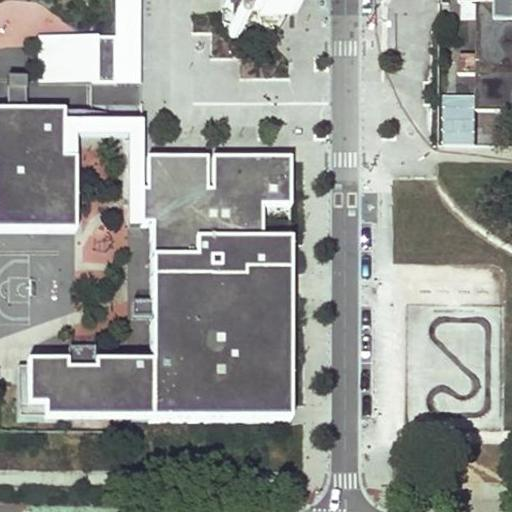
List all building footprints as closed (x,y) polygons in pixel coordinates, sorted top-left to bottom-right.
[(141,85),(140,0),(113,0),(114,37),(37,37),(37,85),(141,85)] [(225,0),(225,12),(224,29),(226,28),(229,37),(230,38),(231,39),(234,39),(236,39),(238,37),(239,31),(243,33),(244,32),(246,30),(248,30),(250,29),(253,29),(255,29),(271,44),(288,15),(292,15),(292,0),(225,0)] [(511,0),(459,0),(460,3),(478,3),(478,55),(459,56),(459,74),(478,74),(478,96),(478,111),(511,110),(511,0)] [(3,81),(4,111),(26,111),(26,80),(3,81)] [(43,112),(67,113),(68,86),(44,85),(43,112)] [(478,111),(478,96),(446,96),(446,145),(478,145),(478,111)] [(0,232),(74,232),(73,160),(62,160),(61,113),(0,112),(0,232)] [(141,184),(128,184),(128,226),(151,226),(151,366),(15,366),(15,423),(287,424),(288,160),(141,159),(141,184)] [(132,306),(130,323),(148,324),(149,308),(132,306)]
